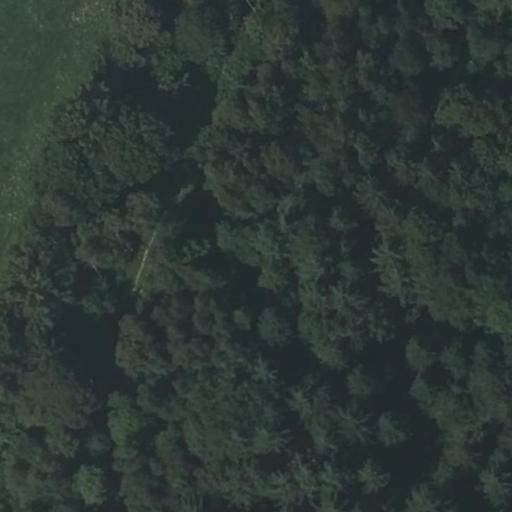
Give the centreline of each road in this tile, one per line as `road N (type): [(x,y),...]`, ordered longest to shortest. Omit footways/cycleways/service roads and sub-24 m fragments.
road 1 (track): [(511,78),(357,200),(305,266),(289,347),(286,421),(372,511)]
road 2 (track): [(125,511),(117,426),(130,289),(230,75),(276,0)]
